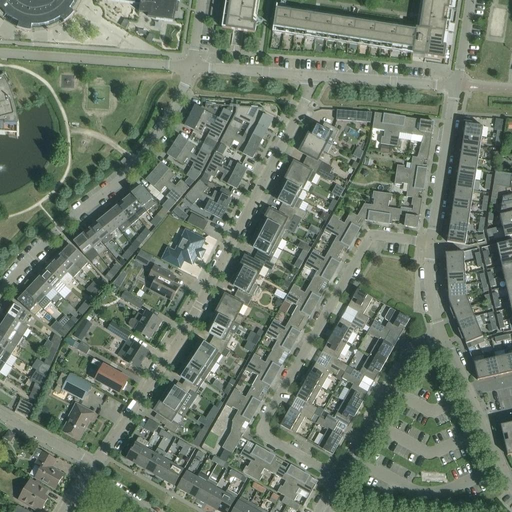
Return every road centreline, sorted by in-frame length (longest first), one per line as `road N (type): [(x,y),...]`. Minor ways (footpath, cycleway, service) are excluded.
road 1 (residential): [(95,464),(198,306),(311,75)]
road 2 (residential): [(338,477),(265,436),(262,424),(367,240),(430,243)]
road 3 (residential): [(0,293),(149,148),(191,67)]
road 4 (residential): [(191,67),(0,53)]
road 5 (residential): [(338,477),(406,356),(442,336)]
road 6 (residential): [(430,243),(455,86)]
road 7 (residential): [(455,86),(311,75)]
road 8 (residential): [(311,75),(191,67)]
